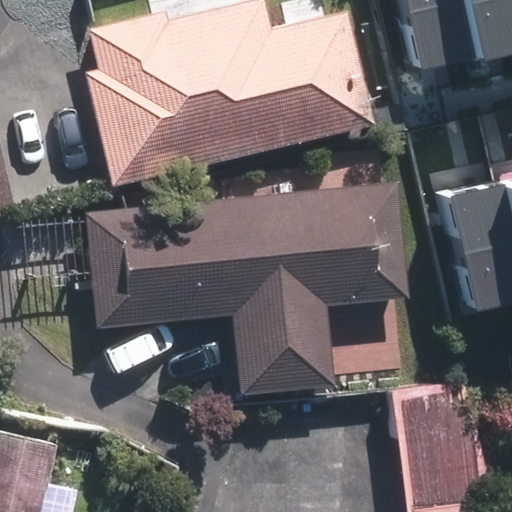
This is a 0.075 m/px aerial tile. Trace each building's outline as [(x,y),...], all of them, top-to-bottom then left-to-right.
[(278,16),(274,0),(207,0),(173,8),(171,0),(161,0),(95,16),(105,56),(105,57),(92,60),(118,173),(118,174),(262,140),(381,112),(354,0),(351,0),(279,17),(278,16)] [(458,0),(403,0),(419,72),(472,61),(458,0)] [(511,51),(511,17),(508,0),(458,0),(472,61),(511,51)] [(338,382),(330,304),(416,295),(405,178),(88,211),(99,326),(236,312),(244,391),(338,382)] [(480,312),(511,304),(511,201),(509,187),(455,199),(480,312)] [(401,511),(434,511),(490,506),(491,506),(466,392),(463,379),(460,379),(389,386),(389,388),(401,511)] [(0,511),(42,511),(61,435),(0,419),(0,511)]
